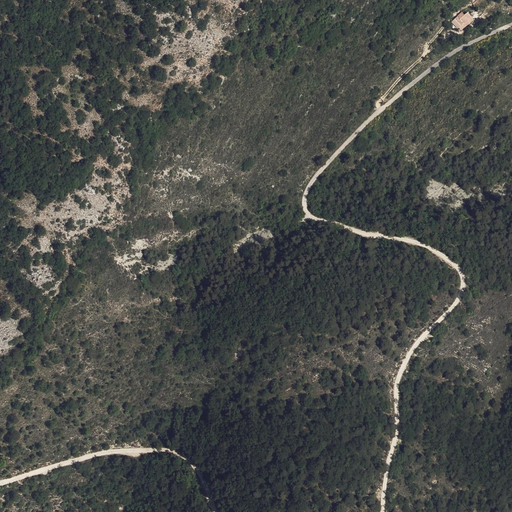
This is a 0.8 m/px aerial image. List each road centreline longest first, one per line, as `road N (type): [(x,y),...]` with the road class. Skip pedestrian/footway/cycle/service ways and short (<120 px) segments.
road 1 (track): [(383,511),(396,382),(418,340),(455,302),(461,272),(419,242),(316,219),(303,198),(403,90),(458,49),(511,24)]
road 2 (track): [(0,482),(99,454),(169,450),(188,457),(215,511)]
road 3 (track): [(380,110),(455,12)]
